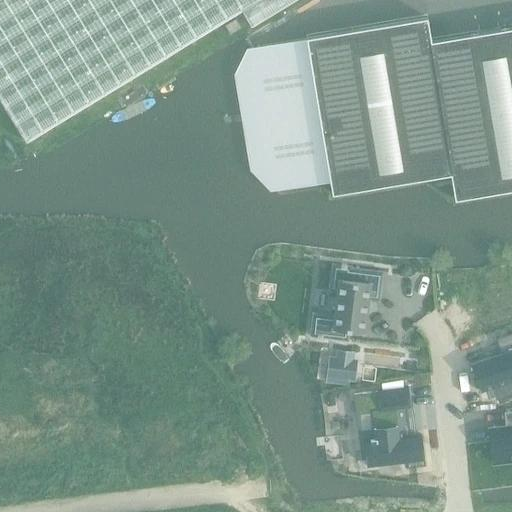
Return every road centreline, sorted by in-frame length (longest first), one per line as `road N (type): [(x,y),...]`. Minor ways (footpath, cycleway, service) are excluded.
road 1 (residential): [(430,320),(457,462),(456,511)]
road 2 (residential): [(112,511),(107,480),(73,421),(0,384)]
